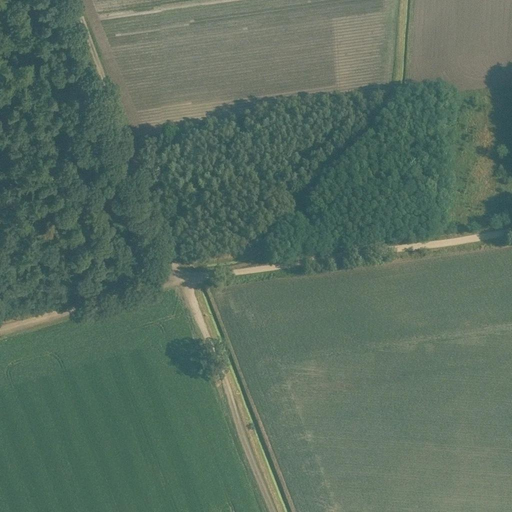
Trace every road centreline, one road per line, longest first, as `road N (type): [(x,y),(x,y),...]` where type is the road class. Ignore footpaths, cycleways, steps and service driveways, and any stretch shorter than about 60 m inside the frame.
road 1 (track): [(182,279),(511,235)]
road 2 (track): [(77,0),(182,279)]
road 3 (track): [(275,511),(182,279)]
road 4 (track): [(182,279),(0,331)]
